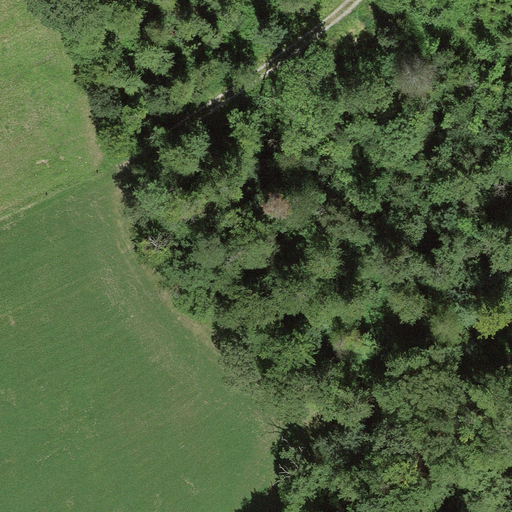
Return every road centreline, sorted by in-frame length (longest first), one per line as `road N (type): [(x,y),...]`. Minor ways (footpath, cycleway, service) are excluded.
road 1 (track): [(266,511),(276,487),(282,403),(185,276),(130,163)]
road 2 (track): [(347,0),(276,71),(130,163)]
road 3 (track): [(282,403),(511,352)]
